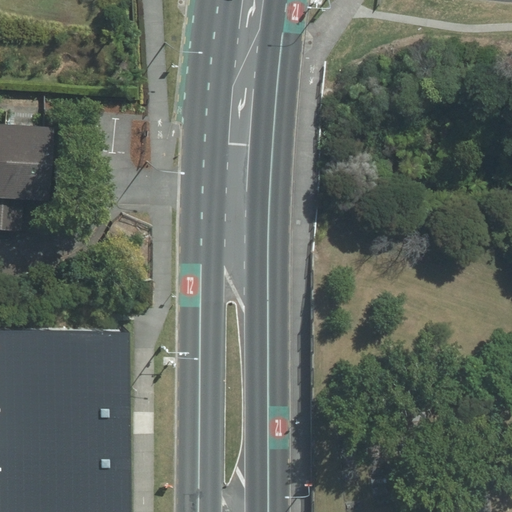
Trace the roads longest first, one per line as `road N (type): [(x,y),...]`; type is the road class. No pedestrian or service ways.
road 1 (primary): [(197,511),(201,189),(219,0)]
road 2 (primary): [(287,0),(270,191),(267,511)]
